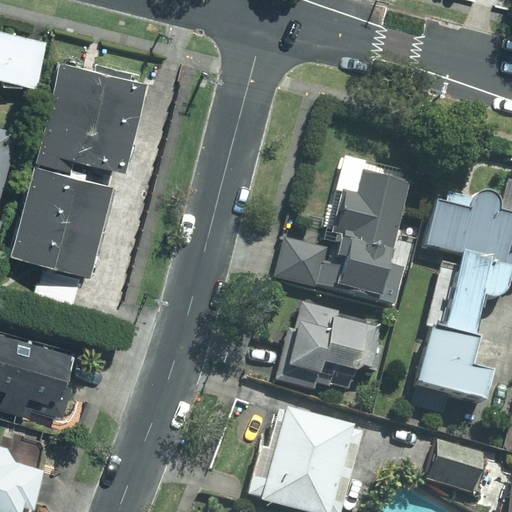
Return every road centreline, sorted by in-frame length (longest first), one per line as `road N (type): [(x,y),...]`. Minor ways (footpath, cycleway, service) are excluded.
road 1 (residential): [(271,14),(158,400),(116,511)]
road 2 (residential): [(511,74),(271,14)]
